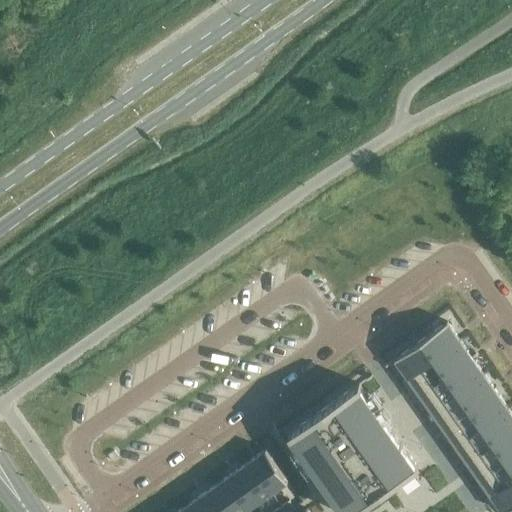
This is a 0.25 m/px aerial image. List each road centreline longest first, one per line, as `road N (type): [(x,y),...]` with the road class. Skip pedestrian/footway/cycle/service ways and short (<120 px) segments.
road 1 (residential): [(511,323),(466,258),(441,258),(79,511)]
road 2 (secondary): [(0,236),(329,0)]
road 3 (secondary): [(269,0),(0,189)]
